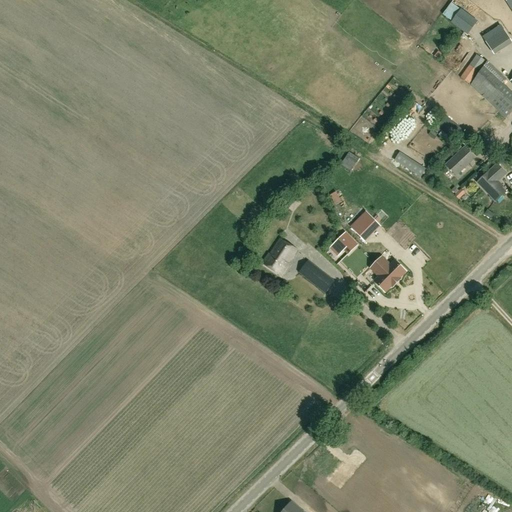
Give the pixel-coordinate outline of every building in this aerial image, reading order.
[(462,23),(472,32),(478,26),(468,16),(462,23)] [(511,42),(504,30),(486,42),(494,55),(511,43),(511,42)] [(461,78),(470,85),(471,84),(485,61),(477,55),(461,78)] [(471,84),(470,85),(506,118),(511,112),(511,93),(503,85),(507,80),(487,62),(477,76),(471,84)] [(398,119),(405,125),(410,119),(404,113),(398,119)] [(477,159),(465,147),(445,165),(457,178),(477,159)] [(506,173),(497,164),(478,183),(496,202),(506,192),(501,188),(503,187),(498,181),(506,173)] [(464,188),(458,195),(462,199),(468,192),(464,188)] [(367,214),(353,228),(361,236),(365,232),(369,235),(378,226),(367,214)] [(349,254),(357,245),(346,233),(331,248),(338,256),(344,249),(349,254)] [(288,264),(297,250),(280,239),(270,254),(269,253),(262,263),(281,276),(289,264),(288,264)] [(382,257),(371,269),(379,277),(375,282),(385,292),(392,286),(393,287),(401,279),(400,278),(406,272),(395,261),(391,266),(382,257)] [(308,261),(299,273),(326,294),(335,281),(308,261)] [(301,497),(318,511),(332,511),(372,466),(354,451),(318,492),(311,486),(301,497)] [(393,472),(374,493),(395,511),(414,511),(425,501),(393,472)] [(394,511),(374,495),(370,498),(361,509),(358,511),(356,511),(394,511)] [(302,511),(291,502),(282,511),(302,511)]
